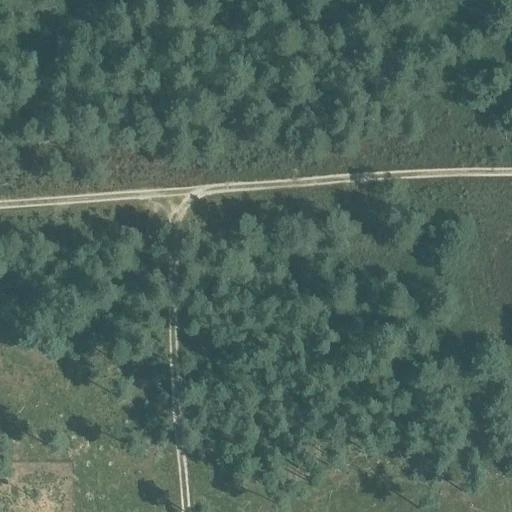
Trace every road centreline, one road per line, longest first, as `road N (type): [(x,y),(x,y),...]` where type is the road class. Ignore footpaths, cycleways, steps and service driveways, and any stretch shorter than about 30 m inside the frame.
road 1 (track): [(0,205),(511,163)]
road 2 (track): [(178,192),(168,302),(182,511)]
